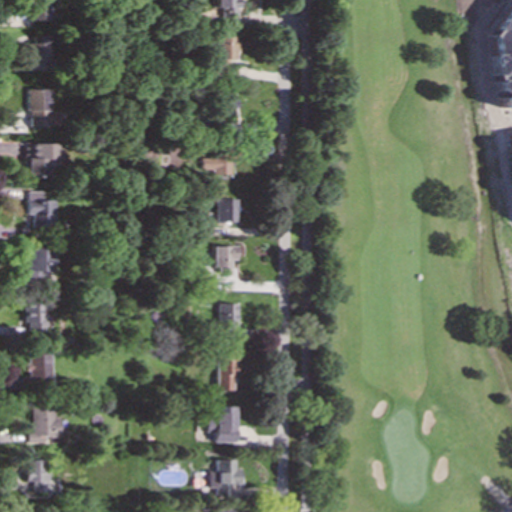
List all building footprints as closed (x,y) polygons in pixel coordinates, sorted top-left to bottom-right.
[(45,20),(45,0),(24,0),(25,8),(29,8),(29,20),(45,20)] [(218,22),(235,22),(235,0),(212,0),(212,7),(218,7),(218,22)] [(511,0),(509,0),(484,33),(496,111),(511,108),(511,0)] [(27,71),(47,70),(46,34),(26,35),(27,71)] [(234,36),(214,35),(214,75),(227,75),(227,59),(234,59),(234,36)] [(45,89),(26,88),(26,125),(55,125),(55,111),(45,111),(45,89)] [(232,114),(233,90),(213,89),(212,113),(232,114)] [(43,176),(43,165),(53,165),(52,142),(23,142),(23,176),(43,176)] [(212,175),(228,174),(227,156),(199,157),(199,169),(211,169),(212,175)] [(48,199),(40,199),(39,191),(24,191),(25,215),(29,215),(29,226),(49,226),(48,199)] [(215,198),(214,221),(235,221),(235,199),(215,198)] [(234,245),(210,245),(210,271),(228,271),(228,259),(234,259),(234,245)] [(25,247),(24,287),(51,288),(52,248),(25,247)] [(43,299),(24,299),(25,332),(43,332),(43,299)] [(214,334),(232,334),(233,303),(215,303),(214,334)] [(46,353),(25,354),(26,377),(46,377),(46,353)] [(214,391),(232,390),(232,353),(214,353),(214,391)] [(57,440),(56,417),(50,417),(50,405),(30,405),(30,432),(24,432),(24,441),(57,440)] [(204,431),(212,431),(212,443),(233,443),(234,406),(214,405),(213,415),(205,415),(204,431)] [(24,459),(25,495),(45,494),(44,458),(24,459)] [(231,495),(231,487),(240,487),(240,468),(233,468),(232,458),(209,458),(209,487),(213,487),(213,495),(231,495)]
